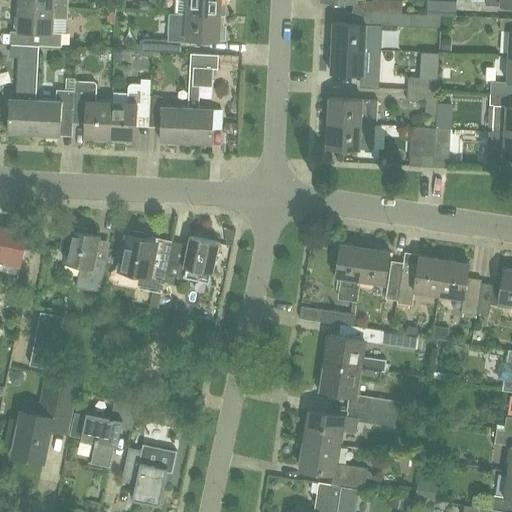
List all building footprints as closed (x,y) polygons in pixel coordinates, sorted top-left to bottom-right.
[(153,4),(149,1),(141,0),(141,9),(152,10),(153,4)] [(178,0),(177,13),(221,15),(221,0),(178,0)] [(402,0),(373,0),(372,11),(402,13),(402,0)] [(428,0),(428,12),(456,14),(456,0),(428,0)] [(31,45),(39,45),(62,46),(62,33),(53,33),(54,17),(68,18),(68,8),(19,5),(19,9),(18,31),(31,32),(31,45)] [(186,41),(186,39),(220,40),(221,15),(177,13),(171,13),(169,40),(144,39),(143,50),(181,52),(182,40),(186,41)] [(442,15),(412,13),(411,25),(441,27),(442,15)] [(508,56),(511,56),(511,18),(501,18),(500,30),(510,30),(508,56)] [(333,22),(332,47),(365,49),(379,49),(380,25),(367,25),(367,24),(333,22)] [(452,39),(443,38),(442,51),(451,52),(452,39)] [(39,45),(31,45),(11,44),(10,56),(39,58),(39,45)] [(379,49),(365,49),(332,47),(331,72),(360,74),(360,86),(377,87),(379,49)] [(422,52),(420,77),(438,78),(440,53),(422,52)] [(214,108),(199,107),(200,85),(203,85),(207,84),(211,80),(212,80),(213,68),(218,69),(219,54),(191,53),(188,106),(186,142),(191,142),(212,143),(213,127),(220,128),(221,109),(214,109),(214,108)] [(511,56),(508,56),(507,82),(492,81),(491,93),(511,94),(511,56)] [(408,88),(438,90),(438,78),(408,77),(408,88)] [(151,95),(151,84),(151,78),(139,78),(139,84),(133,83),(130,84),(128,88),(128,103),(113,102),(111,138),(136,139),(136,126),(138,103),(150,104),(151,95)] [(111,138),(113,102),(96,101),(97,85),(97,84),(96,83),(95,82),(94,81),(76,80),(75,91),(73,123),(86,123),(85,137),(111,138)] [(35,134),(36,98),(37,84),(27,84),(26,98),(10,97),(9,133),(30,134),(35,134)] [(437,114),(438,90),(408,88),(407,100),(425,101),(425,113),(437,114)] [(41,99),(36,98),(35,134),(39,134),(61,135),(61,122),(73,123),(75,91),(58,90),(57,100),(41,99)] [(492,131),(511,131),(511,94),(491,93),(490,104),(494,105),(492,131)] [(186,142),(188,106),(184,106),(162,105),(163,96),(151,95),(150,104),(149,126),(161,127),(160,140),(182,142),(186,142)] [(377,124),(378,99),(329,97),(328,122),(362,124),(374,124),(377,124)] [(374,124),(362,124),(328,122),(327,147),(372,149),(374,124)] [(414,126),(413,138),(423,139),(422,157),(434,158),(436,128),(414,126)] [(434,155),(434,167),(449,167),(449,155),(451,128),(436,128),(434,155)] [(511,131),(492,131),(488,130),(488,137),(491,140),(490,157),(511,157),(511,131)] [(65,224),(60,251),(67,253),(65,261),(81,264),(76,286),(100,291),(107,260),(95,257),(99,238),(100,235),(88,232),(89,228),(65,224)] [(0,261),(20,266),(27,232),(0,226),(0,261)] [(161,293),(165,275),(167,266),(151,263),(156,240),(147,238),(148,233),(129,229),(127,238),(123,237),(116,269),(141,274),(138,288),(161,293)] [(185,279),(187,273),(208,277),(209,272),(214,273),(220,242),(190,236),(187,247),(173,244),(174,241),(172,241),(167,266),(165,275),(185,279)] [(360,280),(365,247),(341,243),(336,276),(344,277),(341,299),(357,301),(360,280)] [(365,247),(360,280),(385,283),(390,250),(365,247)] [(439,294),(444,259),(420,255),(417,270),(403,267),(398,300),(397,303),(412,305),(415,291),(439,294)] [(476,315),(477,312),(481,283),(482,279),(467,277),(469,262),(444,259),(439,294),(464,298),(461,312),(476,315)] [(398,300),(403,267),(403,262),(392,261),(386,298),(398,300)] [(481,283),(477,312),(489,314),(490,304),(499,305),(500,301),(511,302),(511,268),(504,268),(501,285),(481,283)] [(318,320),(354,326),(355,314),(320,308),(318,320)] [(65,316),(41,311),(30,364),(54,369),(65,316)] [(418,336),(382,330),(380,343),(416,348),(418,336)] [(325,362),(382,370),(385,371),(386,360),(362,356),(365,339),(330,334),(325,362)] [(504,389),(511,390),(511,350),(509,364),(502,363),(499,377),(506,378),(504,389)] [(380,382),(382,370),(325,362),(321,390),(356,395),(359,378),(380,382)] [(452,374),(433,371),(432,378),(452,381),(452,374)] [(67,432),(73,402),(78,380),(48,374),(40,414),(23,410),(21,421),(12,419),(6,444),(15,446),(14,454),(43,460),(50,429),(67,432)] [(406,402),(371,396),(367,422),(402,427),(406,402)] [(133,430),(138,405),(115,400),(111,418),(89,413),(84,438),(96,440),(91,462),(111,466),(119,427),(133,430)] [(305,440),(339,445),(341,430),(356,433),(359,417),(310,410),(305,440)] [(85,415),(75,413),(70,435),(80,437),(85,415)] [(511,430),(505,430),(495,428),(493,442),(511,445),(508,471),(511,471),(511,430)] [(336,463),(339,445),(305,440),(301,468),(340,474),(338,485),(341,486),(358,488),(365,489),(368,468),(336,463)] [(129,447),(123,477),(137,480),(136,484),(134,498),(160,504),(168,468),(172,469),(175,451),(145,445),(144,450),(129,447)] [(511,471),(508,471),(504,496),(495,495),(492,509),(511,511),(511,471)] [(418,480),(416,496),(426,498),(428,482),(418,480)] [(338,485),(319,482),(314,511),(337,511),(341,486),(338,485)] [(354,511),(358,488),(341,486),(337,511),(354,511)] [(398,496),(395,507),(405,510),(408,499),(398,496)]
